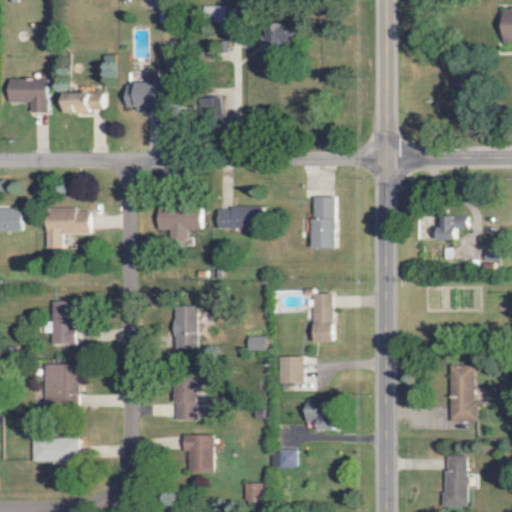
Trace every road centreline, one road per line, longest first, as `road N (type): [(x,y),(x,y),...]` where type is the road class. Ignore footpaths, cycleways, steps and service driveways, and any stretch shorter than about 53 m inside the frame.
road 1 (residential): [(388,0),(385,511)]
road 2 (residential): [(128,161),(125,479),(96,503),(0,507)]
road 3 (residential): [(390,156),(0,161)]
road 4 (residential): [(511,154),(390,156)]
